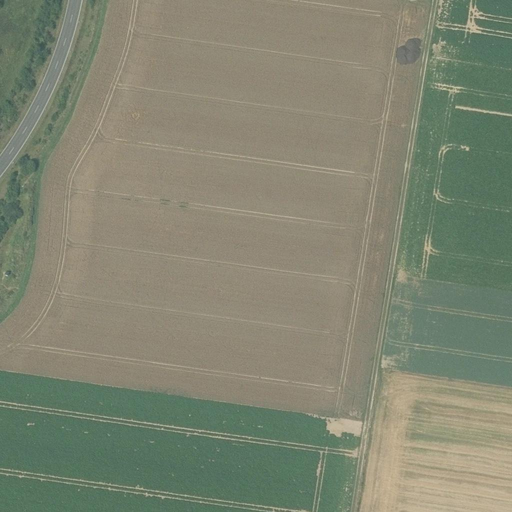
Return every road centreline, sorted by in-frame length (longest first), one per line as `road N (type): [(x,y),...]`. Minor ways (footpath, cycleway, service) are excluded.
road 1 (track): [(438,0),(358,511)]
road 2 (tertiary): [(74,0),(46,86),(0,162)]
